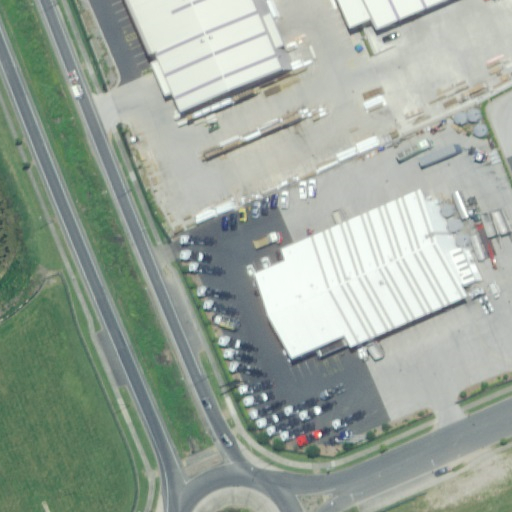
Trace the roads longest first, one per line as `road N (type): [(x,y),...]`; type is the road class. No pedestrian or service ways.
road 1 (tertiary): [(45,0),(175,330),(243,471)]
road 2 (tertiary): [(181,498),(0,43)]
road 3 (unclassified): [(364,481),(511,412)]
